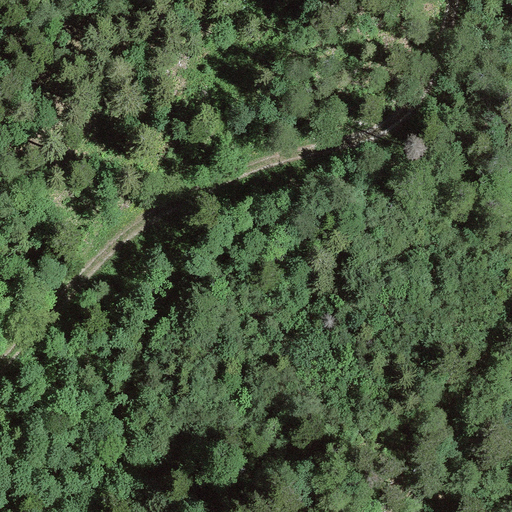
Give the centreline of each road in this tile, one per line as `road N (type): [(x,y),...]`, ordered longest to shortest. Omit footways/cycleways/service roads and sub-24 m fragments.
road 1 (track): [(457,0),(430,85),(392,128),(284,156),(140,225),(30,325),(0,367)]
road 2 (track): [(96,511),(192,195)]
